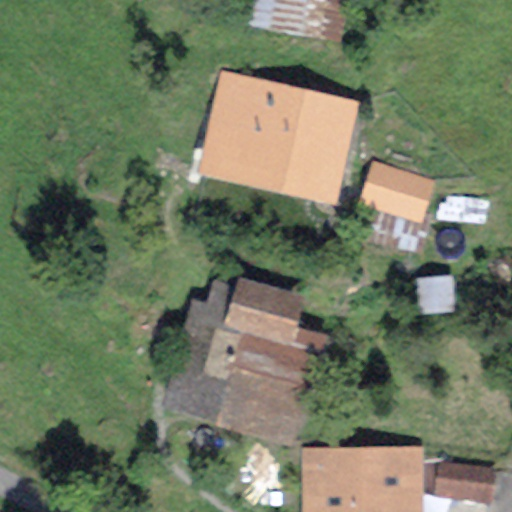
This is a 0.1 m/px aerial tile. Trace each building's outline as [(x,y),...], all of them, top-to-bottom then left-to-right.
[(259,0),(256,14),(333,26),(337,0),(259,0)] [(227,85),(210,158),(332,187),(348,113),(335,110),(339,89),(274,74),(269,93),(227,85)] [(389,178),(381,205),(419,217),(429,182),(375,165),(373,173),(389,178)] [(282,422),(301,351),(315,354),(319,338),(286,330),(294,298),(249,276),(245,291),(219,283),(209,316),(192,311),(169,388),(282,422)] [(317,449),(317,511),(406,511),(407,454),(391,448),(317,449)] [(450,464),(446,492),(494,499),(498,471),(450,464)]
